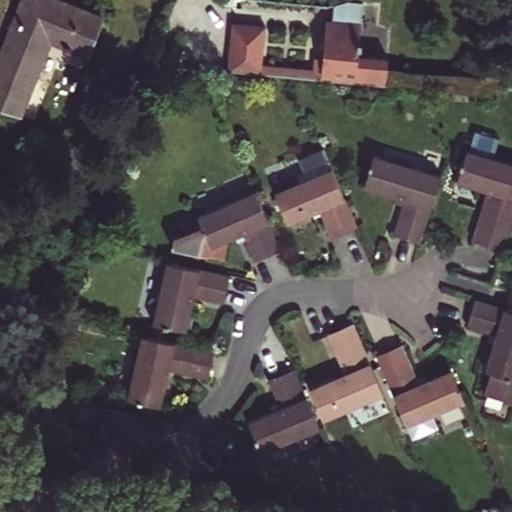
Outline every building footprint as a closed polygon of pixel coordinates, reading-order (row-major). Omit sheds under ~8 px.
[(52,45),(71,52),(89,59),(103,20),(51,0),(25,0),(0,66),(0,107),(23,117),(52,45)] [(325,22),(319,78),(400,86),(402,57),(375,55),(379,0),(351,0),(349,25),(325,22)] [(231,22),(227,70),(259,73),(264,25),(231,22)] [(475,246),(502,255),(511,221),(511,176),(491,170),(497,151),(472,144),(467,163),(464,162),(455,193),(488,203),(475,246)] [(299,179),(274,190),(287,221),(319,207),(332,236),(358,225),(323,145),(298,156),(303,169),(296,172),(299,179)] [(396,228),(423,236),(442,172),(382,155),(372,186),(405,196),(396,228)] [(296,172),(303,169),(298,156),(284,162),(290,175),(296,172)] [(253,254),(279,243),(252,183),(194,209),(198,219),(170,232),(167,244),(220,256),(225,234),(241,227),(253,254)] [(229,274),(164,259),(150,321),(185,329),(193,295),(223,302),(229,274)] [(511,307),(475,296),(467,323),(498,332),(488,366),(493,368),(487,390),(511,397),(511,307)] [(322,407),(379,382),(353,323),(328,334),(340,362),(308,376),(322,407)] [(207,348),(143,334),(128,396),(162,404),(170,370),(200,377),(207,348)] [(262,365),(268,379),(293,368),(284,346),(271,352),(274,360),(262,365)] [(436,414),(467,401),(453,369),(421,383),(408,355),(383,366),(416,439),(442,428),(436,414)] [(320,429),(293,368),(268,379),(281,409),(249,422),(262,453),(320,429)] [(166,417),(102,403),(89,465),(121,472),(129,437),(160,444),(166,417)] [(224,432),(220,447),(231,450),(235,434),(224,432)]
